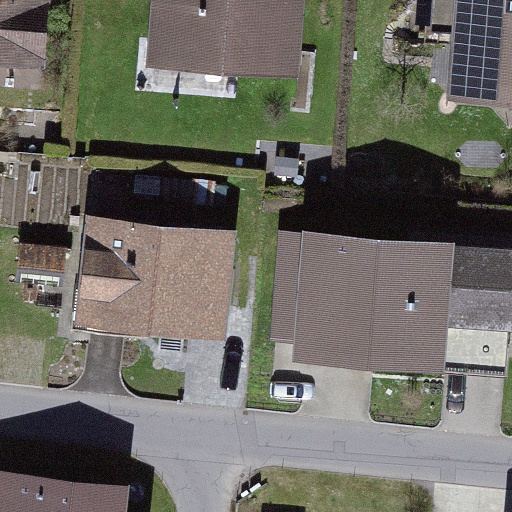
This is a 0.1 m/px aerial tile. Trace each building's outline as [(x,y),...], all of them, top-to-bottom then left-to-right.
[(51,0),(0,0),(0,59),(48,63),(51,0)] [(301,0),(148,0),(144,68),(296,78),(301,0)] [(511,0),(464,0),(459,102),(511,104),(511,0)] [(252,232),(94,220),(86,329),(244,341),(252,232)] [(511,238),(322,227),(314,353),(511,365),(511,238)] [(152,511),(155,478),(0,469),(0,511),(152,511)]
